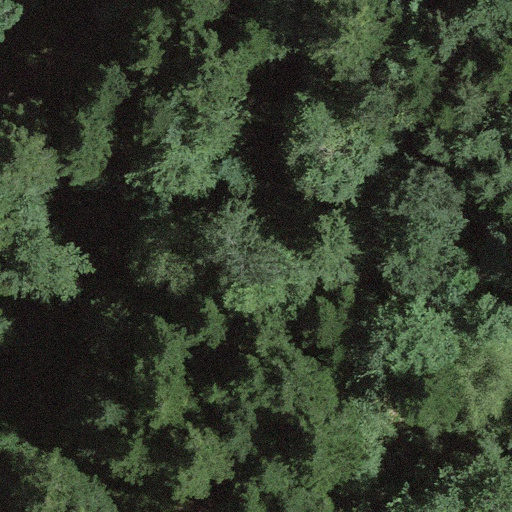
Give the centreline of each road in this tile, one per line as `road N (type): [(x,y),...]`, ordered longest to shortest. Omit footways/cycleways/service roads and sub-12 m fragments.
road 1 (track): [(66,511),(176,451),(511,139)]
road 2 (track): [(100,0),(0,89)]
